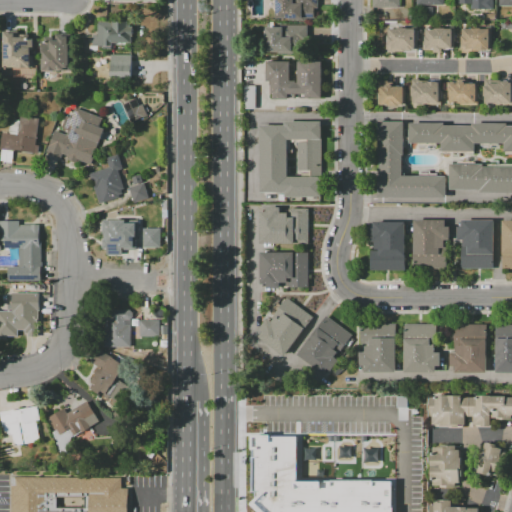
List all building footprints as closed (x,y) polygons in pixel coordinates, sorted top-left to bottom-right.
[(276,0),(318,0),(319,8),(314,8),(314,21),(289,21),(289,18),(277,18),(276,0)] [(373,0),(373,8),(400,8),(399,0),(373,0)] [(459,0),(459,3),(471,3),(471,9),(493,9),(493,0),(459,0)] [(98,22),(127,22),(127,27),(134,27),(134,35),(132,35),(132,43),(110,43),(110,46),(92,46),(93,36),(98,36),(98,22)] [(417,25),(417,51),(387,51),(387,24),(402,24),(402,25),(417,25)] [(307,26),(307,52),(295,52),(295,54),(278,54),(278,52),(266,52),(266,27),(285,28),(285,25),(307,26)] [(455,27),(455,49),(424,49),(424,33),(425,33),(425,28),(436,28),(436,27),(455,27)] [(491,28),(491,52),(469,52),(469,54),(460,54),(460,41),(462,41),(462,34),(460,34),(460,28),(491,28)] [(2,32),(2,60),(6,60),(6,65),(10,65),(10,68),(33,69),(34,39),(27,39),(27,36),(17,36),(17,32),(2,32)] [(39,42),(40,53),(43,53),(43,58),(40,58),(40,70),(69,70),(69,36),(59,36),(59,40),(52,40),(52,36),(43,36),(43,42),(39,42)] [(110,54),(110,78),(131,78),(131,55),(110,54)] [(267,61),(290,62),(290,81),(297,81),(297,62),(321,62),(321,98),(302,98),(302,94),(288,94),(288,99),(273,99),(273,94),(271,94),(271,90),(271,85),(269,85),(269,81),(267,81),(267,61)] [(449,102),(449,83),(458,83),(458,80),(465,80),(465,83),(478,83),(478,105),(460,105),(460,102),(449,102)] [(378,81),(388,81),(388,84),(395,84),(395,87),(405,87),(405,105),(399,105),(399,106),(387,106),(387,105),(378,105),(378,81)] [(511,104),(484,104),(484,86),(488,86),(488,84),(501,84),(501,81),(510,81),(510,84),(511,84),(511,104)] [(411,103),(411,86),(417,86),(417,83),(427,83),(427,82),(441,82),(441,105),(422,105),(422,103),(411,103)] [(256,109),(244,109),(243,86),(255,86),(256,109)] [(136,99),(123,105),(131,123),(148,115),(143,102),(138,104),(136,99)] [(74,108),(71,117),(66,116),(62,128),(68,130),(67,135),(55,130),(47,152),(62,157),(63,154),(69,156),(68,160),(77,163),(78,160),(91,165),(99,143),(100,144),(105,129),(100,127),(103,118),(74,108)] [(0,148),(3,132),(17,134),(19,116),(40,119),(36,145),(39,146),(38,154),(0,148)] [(447,196),(378,196),(378,176),(380,176),(380,156),(378,156),(378,121),(404,121),(404,156),(402,156),(402,176),(447,177),(447,196)] [(322,122),(322,170),(297,170),(298,142),(308,142),(308,140),(288,140),(287,176),(322,177),(322,196),(260,196),(260,125),(285,125),(285,122),(322,122)] [(511,152),(505,152),(505,144),(474,144),(474,153),(442,153),(442,144),(409,144),(409,123),(445,123),(445,126),(473,126),(473,123),(508,123),(508,126),(511,126),(511,152)] [(89,174),(109,167),(106,158),(118,154),(123,169),(118,171),(124,189),(121,190),(122,194),(119,195),(119,197),(99,203),(89,174)] [(450,189),(450,164),(483,164),(483,167),(511,167),(511,192),(480,192),(480,189),(450,189)] [(131,177),(134,185),(128,188),(133,203),(149,198),(140,174),(131,177)] [(308,241),(296,240),(296,244),(261,244),(262,212),(266,212),(266,208),(281,208),(281,212),(289,212),(289,209),(308,209),(308,241)] [(102,219),(126,219),(126,223),(136,223),(136,251),(122,250),(122,256),(107,256),(107,249),(102,249),(102,219)] [(413,220),(446,220),(446,226),(450,226),(450,242),(446,242),(446,268),(413,268),(413,220)] [(494,220),(493,267),(462,267),(462,239),(457,239),(457,226),(462,226),(462,220),(494,220)] [(502,221),(511,220),(511,268),(503,268),(502,221)] [(0,221),(0,240),(5,240),(5,248),(19,248),(19,266),(9,266),(9,281),(40,282),(41,224),(19,224),(19,221),(0,221)] [(404,222),(404,270),(371,270),(371,251),(374,251),(375,242),(369,242),(369,228),(373,228),(373,222),(404,222)] [(143,228),(142,247),(160,248),(161,229),(143,228)] [(261,253),(309,253),(309,287),(289,287),(289,282),(280,282),(280,287),(261,287),(261,253)] [(0,311),(0,336),(17,336),(18,330),(23,330),(23,333),(28,333),(28,337),(37,337),(38,311),(39,311),(39,293),(13,293),(13,311),(0,311)] [(312,318),(284,356),(259,337),(262,333),(258,330),(283,296),(312,318)] [(132,310),(112,310),(112,318),(105,318),(105,332),(100,332),(100,347),(127,347),(127,341),(131,341),(131,325),(125,325),(125,320),(132,320),(132,310)] [(298,355),(326,316),(352,335),(342,350),(340,349),(334,357),(338,360),(330,371),(327,369),(324,374),(298,355)] [(140,320),(139,335),(159,336),(160,320),(140,320)] [(405,323),(436,323),(436,353),(441,353),(441,366),(436,366),(436,372),(405,372),(405,323)] [(396,324),(396,373),(364,373),(364,366),(360,366),(360,353),(364,353),(364,345),(360,345),(361,324),(396,324)] [(487,325),(487,372),(456,372),(456,366),(451,366),(451,353),(456,353),(456,347),(453,347),(454,325),(487,325)] [(496,325),(511,325),(511,372),(495,372),(496,325)] [(98,349),(123,364),(125,365),(114,383),(110,380),(106,385),(93,377),(100,367),(91,361),(98,349)] [(430,397),(435,397),(435,395),(461,396),(461,397),(476,398),(476,396),(507,396),(507,398),(511,398),(511,418),(491,418),(491,427),(473,427),(473,416),(466,416),(466,425),(464,425),(464,428),(433,428),(433,416),(430,416),(430,397)] [(396,396),(396,407),(407,407),(407,396),(396,396)] [(48,418),(64,408),(67,413),(87,402),(98,422),(72,437),(79,448),(64,457),(50,434),(56,430),(48,418)] [(0,423),(0,411),(14,410),(14,411),(37,407),(38,415),(34,416),(38,441),(18,445),(15,442),(13,432),(8,433),(4,431),(4,428),(1,429),(0,423)] [(250,435),(250,492),(254,492),(254,499),(250,503),(258,511),(392,511),(392,481),(295,481),(295,437),(269,437),(269,435),(250,435)] [(477,472),(479,465),(482,453),(483,453),(486,442),(498,445),(497,447),(503,449),(495,477),(477,472)] [(431,445),(456,446),(456,450),(460,450),(460,452),(463,452),(463,480),(460,480),(460,483),(456,483),(456,488),(440,487),(440,485),(432,485),(432,480),(431,480),(431,445)] [(10,477),(10,511),(127,511),(128,487),(121,487),(121,477),(10,477)] [(479,508),(478,511),(429,511),(429,505),(434,505),(434,502),(442,502),(442,500),(452,500),(452,507),(479,508)]
